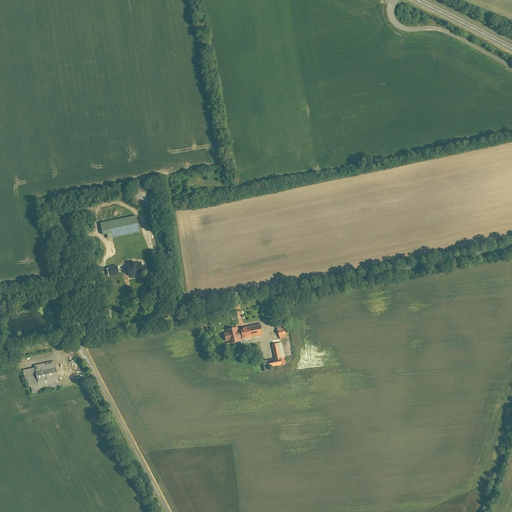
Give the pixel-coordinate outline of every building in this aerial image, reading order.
[(134,216),(99,223),(102,240),(138,233),(134,216)] [(119,260),(108,263),(114,289),(125,287),(119,260)] [(129,265),(127,265),(129,277),(131,276),(131,279),(141,277),(140,274),(142,273),(141,269),(143,269),(141,261),(137,262),(137,260),(128,263),(129,265)] [(280,339),(287,337),(282,320),(275,322),(280,339)] [(242,339),(263,335),(260,323),(240,328),(240,330),(242,338),(242,339)] [(240,339),(242,338),(240,330),(238,330),(237,327),(226,329),(226,332),(224,333),(226,341),(229,341),(229,344),(241,341),(240,339)] [(287,364),(282,341),(271,344),(274,358),(263,361),(265,372),(271,371),(270,367),(287,364)] [(22,371),(31,394),(59,387),(52,361),(33,366),(34,369),(22,371)]
